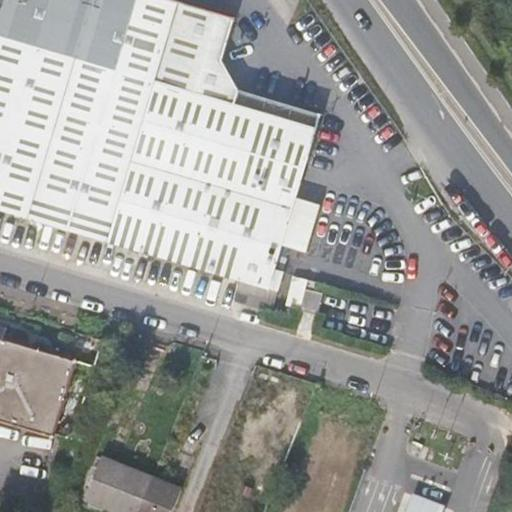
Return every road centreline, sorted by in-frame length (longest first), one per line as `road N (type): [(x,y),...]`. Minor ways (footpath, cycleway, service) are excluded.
road 1 (tertiary): [(0,265),(478,415)]
road 2 (primary): [(351,0),(511,221)]
road 3 (primary): [(511,159),(398,0)]
